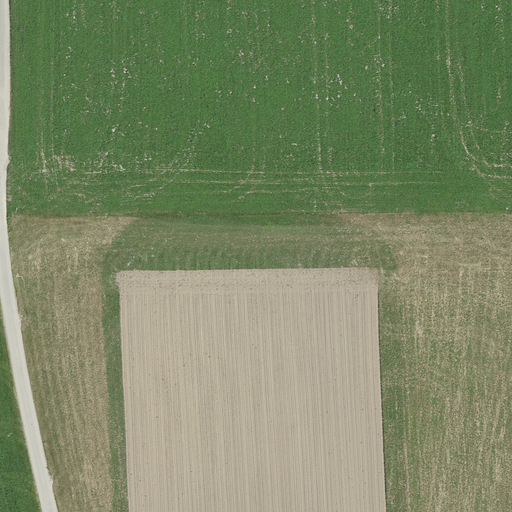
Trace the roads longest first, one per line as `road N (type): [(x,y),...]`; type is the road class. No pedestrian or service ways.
road 1 (unclassified): [(0,223),(50,511)]
road 2 (unclassified): [(2,0),(0,142)]
